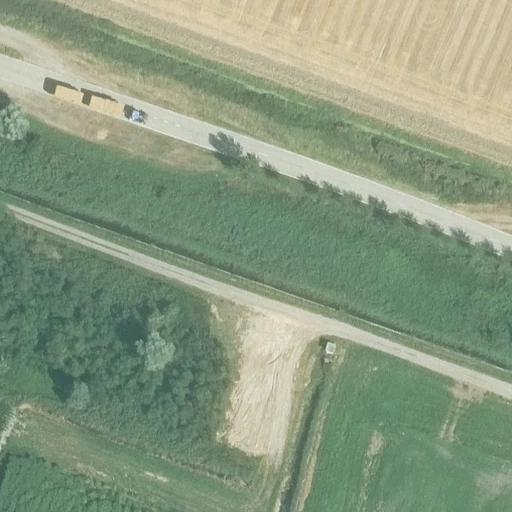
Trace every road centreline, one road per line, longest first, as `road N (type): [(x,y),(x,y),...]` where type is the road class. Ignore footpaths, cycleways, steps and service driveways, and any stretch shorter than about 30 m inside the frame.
road 1 (tertiary): [(511,255),(0,67)]
road 2 (track): [(0,206),(511,386)]
